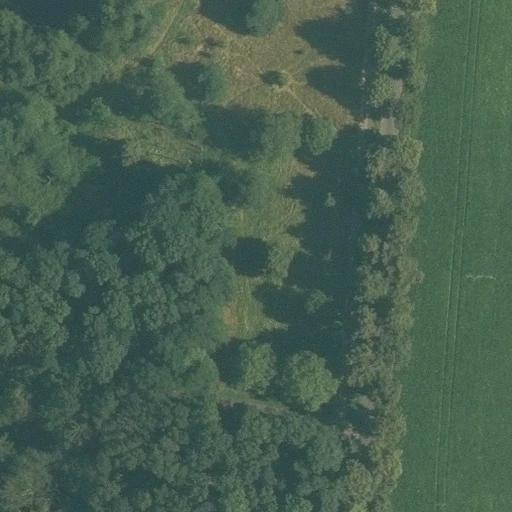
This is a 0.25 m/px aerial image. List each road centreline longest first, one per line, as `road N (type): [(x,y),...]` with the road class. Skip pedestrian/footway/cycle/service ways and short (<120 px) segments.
road 1 (unclassified): [(361,511),(398,0)]
road 2 (track): [(366,429),(0,357)]
